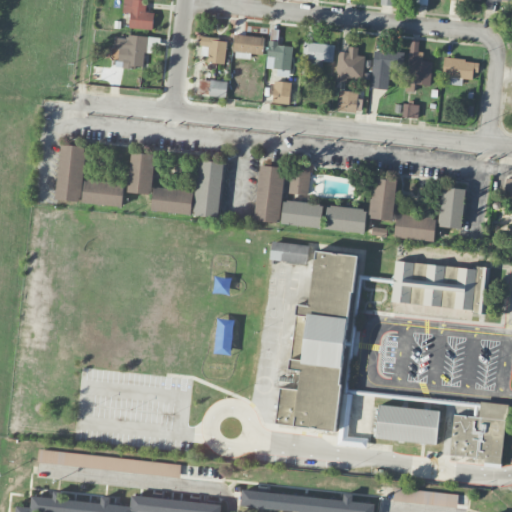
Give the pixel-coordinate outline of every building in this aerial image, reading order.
[(154,12),(146,12),(146,0),(123,0),(123,13),(130,13),(129,28),(154,29),(154,12)] [(159,37),(127,34),(127,38),(119,38),(117,65),(143,68),(145,52),(152,53),(152,45),(158,46),(159,37)] [(264,36),(234,35),(234,51),(237,51),(237,57),(250,58),(251,53),(263,54),(264,36)] [(225,63),(226,39),(199,37),(198,45),(209,46),(208,62),(225,63)] [(431,85),(432,61),(422,60),(423,52),(418,51),(419,41),(409,41),(406,91),(414,92),(415,84),(431,85)] [(290,70),(293,45),(269,42),(265,67),(290,70)] [(363,79),(364,55),(358,55),(358,47),(348,46),(348,52),(337,51),(336,81),(346,81),(346,79),(363,79)] [(390,67),(402,69),(403,53),(374,50),(370,88),(388,90),(390,67)] [(477,61),(444,57),(442,73),(445,74),(444,83),(462,85),(462,78),(475,80),(477,61)] [(226,97),(228,82),(199,78),(197,94),(226,97)] [(291,82),(274,81),(272,103),(289,104),(291,82)] [(360,111),(361,91),(338,90),(337,110),(360,111)] [(418,117),(418,104),(403,104),(402,117),(418,117)] [(83,201),(84,145),(59,145),(58,201),(83,201)] [(154,153),(131,152),(129,193),(152,193),(154,153)] [(194,216),(219,217),(223,161),(198,160),(194,216)] [(285,167),(261,164),(254,220),(279,223),(285,167)] [(287,194),(309,194),(309,167),(288,167),(287,194)] [(395,179),(372,178),(370,218),(393,219),(395,179)] [(123,205),(124,181),(84,180),(83,204),(123,205)] [(440,227),(462,228),(463,188),(441,187),(440,227)] [(152,211),(192,213),(193,189),(153,188),(152,211)] [(281,223),(321,228),(324,205),(284,200),(281,223)] [(325,229),(364,233),(367,209),(327,205),(325,229)] [(394,236),(433,241),(437,218),(397,213),(394,236)] [(306,265),(310,246),(273,240),(270,259),(306,265)] [(275,424),(340,430),(359,255),(315,250),(309,305),(297,304),(290,370),(300,371),(299,390),(279,387),(275,424)] [(390,312),(415,314),(416,305),(485,311),(489,268),(394,261),(390,312)] [(450,457),(503,461),(506,403),(480,402),(479,416),(453,414),(450,457)] [(376,438),(436,444),(440,410),(379,404),(376,438)] [(344,445),(366,445),(367,437),(344,436),(344,445)] [(38,462),(180,477),(181,464),(39,449),(38,462)] [(393,500),(457,507),(458,494),(394,487),(393,500)] [(241,507),(297,511),(373,511),(375,503),(352,501),(353,493),(344,492),(344,494),(307,491),(307,495),(242,489),(241,507)] [(132,511),(141,511),(221,511),(222,504),(132,495),(131,506),(110,504),(111,495),(54,490),(53,498),(32,496),(31,507),(17,506),(16,511),(132,511)]
